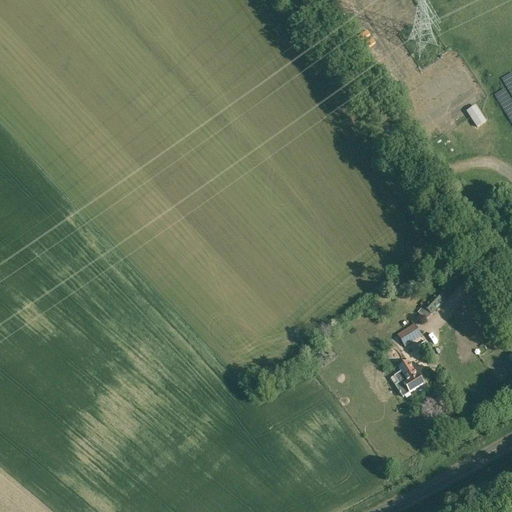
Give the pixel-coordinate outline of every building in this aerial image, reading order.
[(389,75),(397,70),(394,66),(386,71),(389,75)] [(403,96),(412,119),(423,115),(414,92),(403,96)] [(486,122),(475,107),(470,110),(474,116),(471,118),(477,128),(486,122)] [(393,293),(400,300),(411,289),(404,282),(393,293)] [(431,315),(432,316),(448,299),(439,291),(423,308),(431,315)] [(428,318),(431,315),(423,308),(420,311),(428,318)] [(398,336),(405,347),(422,337),(414,325),(398,336)] [(403,398),(423,385),(418,377),(417,377),(409,363),(399,369),(401,373),(391,379),(403,398)] [(249,384),(258,394),(270,383),(262,374),(249,384)] [(379,383),(380,394),(388,393),(387,382),(379,383)]
